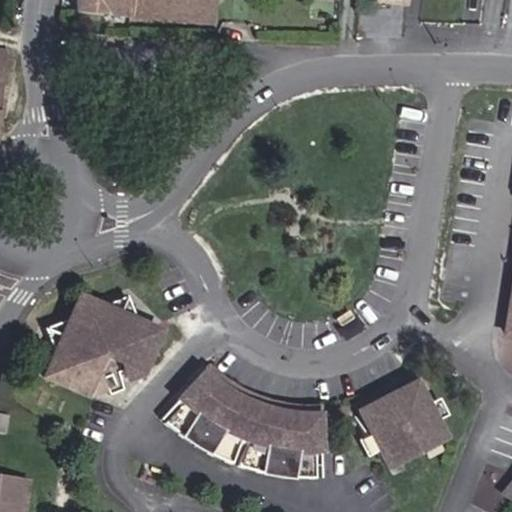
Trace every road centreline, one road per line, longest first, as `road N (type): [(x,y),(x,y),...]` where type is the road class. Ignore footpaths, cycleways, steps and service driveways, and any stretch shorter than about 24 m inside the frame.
road 1 (residential): [(149,214),(190,258),(220,321),(263,353),(306,362),(348,355),(377,340),(404,313),(413,290),(447,66)]
road 2 (residential): [(149,214),(246,107),(284,83),(322,71),(447,66)]
road 3 (unknown): [(322,71),(285,45),(131,39)]
road 4 (unknown): [(511,182),(474,363)]
road 5 (tertiary): [(38,159),(45,116),(40,0)]
